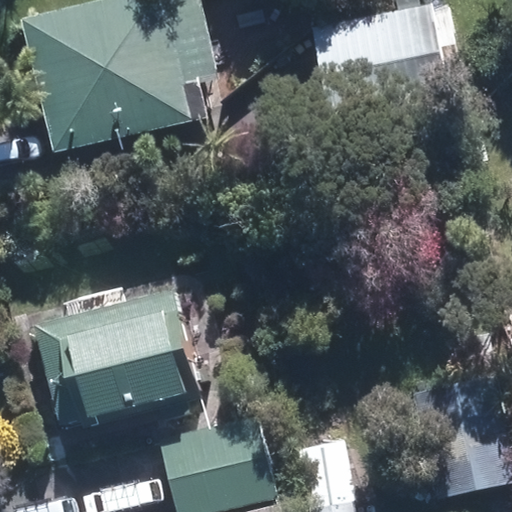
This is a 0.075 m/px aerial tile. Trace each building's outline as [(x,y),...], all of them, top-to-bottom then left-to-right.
[(38,105),(49,158),(206,121),(199,88),(217,84),(197,0),(118,0),(18,23),(30,72),(10,78),(17,110),(38,105)] [(310,29),(325,117),(446,97),(429,0),(394,0),(397,15),(310,29)] [(479,42),(488,56),(511,40),(511,35),(494,8),(461,31),(472,47),(479,42)] [(30,328),(56,429),(179,399),(169,359),(185,354),(170,293),(30,328)] [(451,341),(459,383),(497,375),(490,335),(451,341)] [(414,397),(437,501),(511,484),(511,461),(494,380),(414,397)] [(159,441),(175,511),(237,511),(271,504),(251,419),(159,441)] [(313,448),(319,497),(352,493),(346,445),(313,448)]
